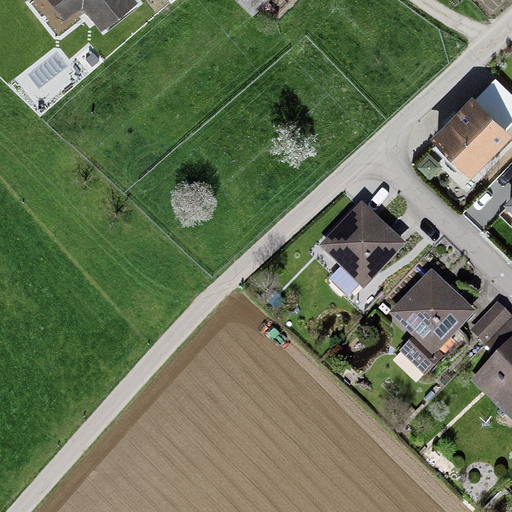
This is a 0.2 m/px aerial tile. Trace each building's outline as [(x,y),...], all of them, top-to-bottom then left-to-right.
[(133,0),(42,0),(59,20),(77,5),(97,30),(134,1),(133,0)] [(269,0),(234,0),(252,17),(269,0)] [(471,93),(430,135),(467,171),(509,130),(471,93)] [(511,189),(502,200),(511,209),(511,189)] [(404,249),(362,210),(321,254),(364,293),(404,249)] [(474,318),(432,278),(392,320),(416,342),(403,355),(428,378),(445,359),(440,354),(474,318)] [(487,346),(511,320),(498,308),(474,335),(487,346)] [(511,321),(511,320),(487,346),(497,356),(469,387),(511,425),(511,321)]
